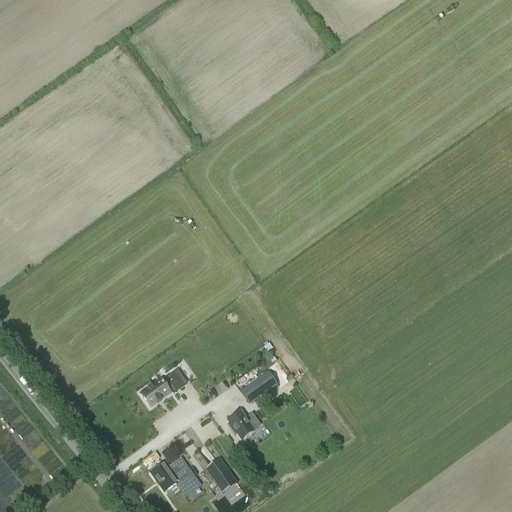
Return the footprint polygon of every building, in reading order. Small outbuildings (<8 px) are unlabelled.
[(148,390),(141,395),(150,408),(157,403),(157,404),(161,401),(161,400),(170,394),(169,393),(172,391),(173,393),(173,394),(186,384),(177,372),(176,371),(161,382),(161,381),(151,387),(151,386),(147,389),(148,390)] [(276,385),(267,372),(240,392),(248,404),(276,385)] [(235,436),(236,436),(241,442),(254,433),(240,413),(227,422),(229,425),(228,426),(235,436)] [(164,465),(151,474),(165,494),(176,486),(185,498),(200,487),(181,460),(168,470),(164,465)] [(236,483),(219,460),(205,470),(222,493),(236,483)]
